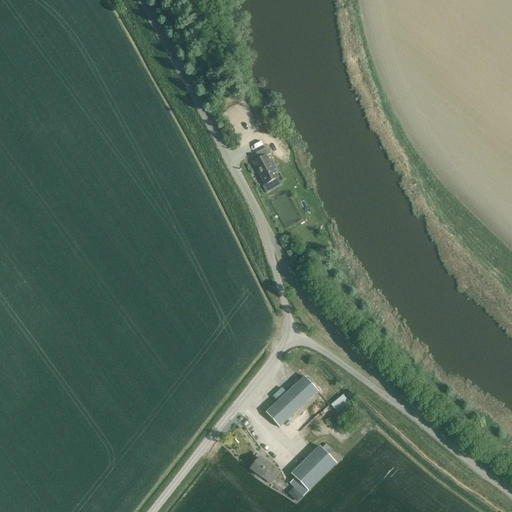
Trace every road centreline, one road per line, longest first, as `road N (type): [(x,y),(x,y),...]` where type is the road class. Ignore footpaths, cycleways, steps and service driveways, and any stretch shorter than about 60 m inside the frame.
road 1 (unclassified): [(267,230),(139,0)]
road 2 (unclassified): [(412,412),(337,338),(267,230)]
road 3 (unclassified): [(153,511),(292,338)]
road 4 (unclassified): [(292,338),(412,412)]
road 5 (unclassified): [(511,494),(412,412)]
